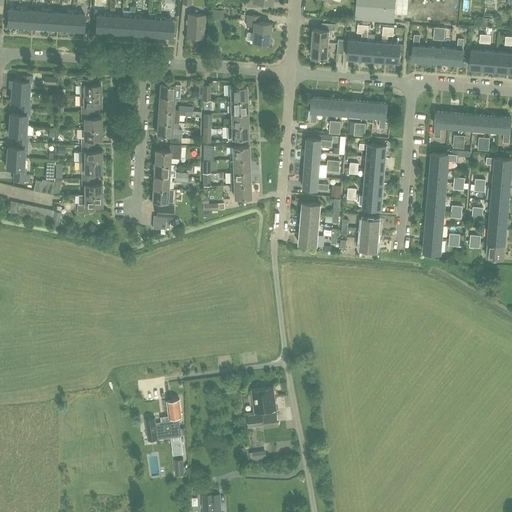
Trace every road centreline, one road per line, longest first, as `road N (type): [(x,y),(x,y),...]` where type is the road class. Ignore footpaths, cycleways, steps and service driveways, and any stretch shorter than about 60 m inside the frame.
road 1 (residential): [(286,362),(274,262),(291,73)]
road 2 (residential): [(402,245),(411,83)]
road 3 (residential): [(117,206),(132,206),(140,193),(148,62)]
road 4 (residential): [(286,362),(162,378),(163,406)]
road 5 (residential): [(312,511),(286,362)]
road 6 (residential): [(148,62),(0,53)]
road 7 (residential): [(291,73),(148,62)]
road 8 (residential): [(411,83),(291,73)]
